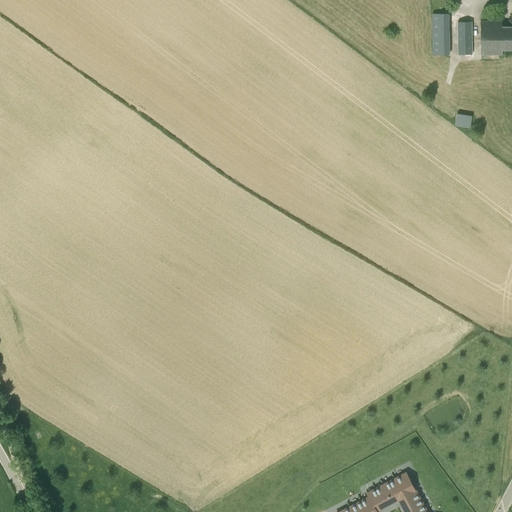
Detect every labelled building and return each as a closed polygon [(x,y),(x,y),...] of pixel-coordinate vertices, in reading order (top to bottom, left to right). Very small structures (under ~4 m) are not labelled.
[(434,53),(451,53),(450,11),(433,11),(434,53)] [(472,21),(458,22),(458,54),(472,54),(472,21)] [(511,26),(502,27),(502,21),(480,21),(481,54),(502,54),(502,49),(511,48),(511,26)] [(458,111),(456,124),(471,126),(473,114),(458,111)] [(400,501),(405,511),(427,511),(417,492),(415,489),(406,473),(367,493),(369,497),(340,511),(377,511),(377,510),(398,498),(400,501)]
